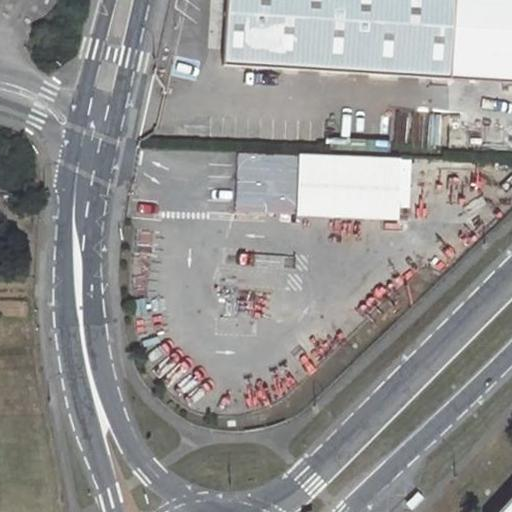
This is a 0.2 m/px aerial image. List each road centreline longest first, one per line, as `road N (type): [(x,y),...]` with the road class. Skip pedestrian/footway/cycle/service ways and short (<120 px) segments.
road 1 (secondary): [(511,284),(275,511)]
road 2 (tertiary): [(94,396),(77,250),(91,127)]
road 3 (secondary): [(348,511),(511,349)]
road 4 (tertiary): [(205,511),(150,474),(94,396)]
road 5 (tertiary): [(91,127),(123,0)]
